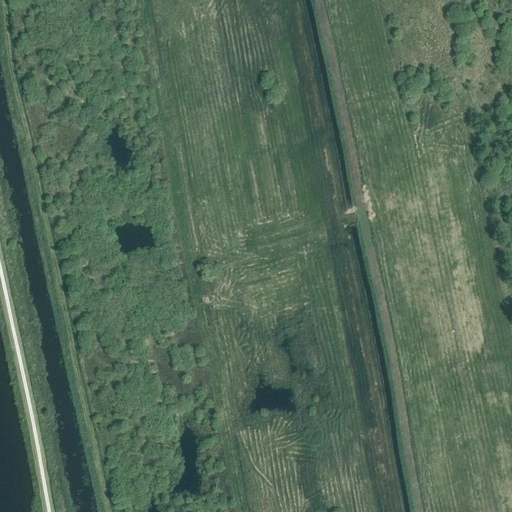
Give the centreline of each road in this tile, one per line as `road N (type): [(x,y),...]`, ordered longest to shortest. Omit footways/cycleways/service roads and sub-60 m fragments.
road 1 (track): [(417,511),(314,0)]
road 2 (track): [(241,511),(143,0)]
